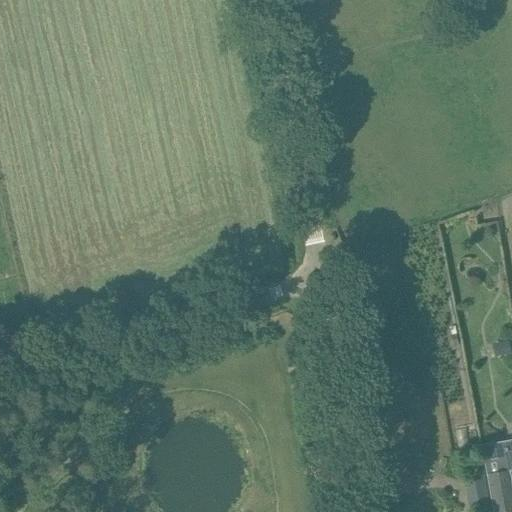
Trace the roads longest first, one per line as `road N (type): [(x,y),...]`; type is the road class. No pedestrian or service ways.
road 1 (unclassified): [(0,386),(330,283)]
road 2 (unclassified): [(330,283),(264,0)]
road 3 (unclassified): [(371,511),(330,283)]
